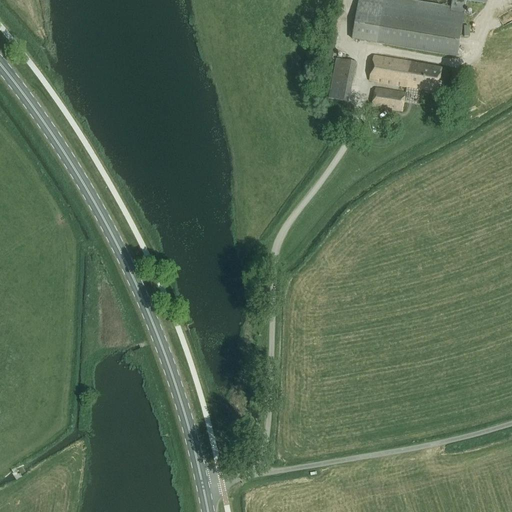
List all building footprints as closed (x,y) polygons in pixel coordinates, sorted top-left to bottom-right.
[(451,8),(405,0),(358,0),(352,39),(457,57),(465,10),(451,8)] [(452,0),(451,8),(465,10),(467,0),(485,3),(485,0),(452,0)] [(370,81),(437,93),(441,68),(374,57),(370,81)] [(336,60),(329,99),(348,102),(355,64),(336,60)] [(402,112),(405,94),(375,88),(372,107),(402,112)]
